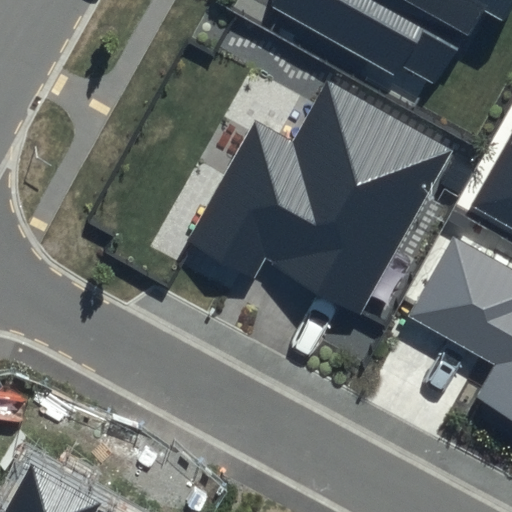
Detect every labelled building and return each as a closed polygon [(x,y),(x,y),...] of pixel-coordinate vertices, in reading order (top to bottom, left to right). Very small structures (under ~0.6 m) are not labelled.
[(511,0),(279,0),(430,85),(478,2),(504,17),(511,1),(511,0)] [(452,151),(327,81),(293,141),(254,119),(185,241),(252,279),(264,259),(361,313),(452,151)] [(511,130),(470,206),(511,229),(511,130)] [(511,268),(453,236),(407,316),(494,365),(476,397),(511,417),(511,268)] [(130,511),(25,453),(0,497),(0,511),(130,511)]
